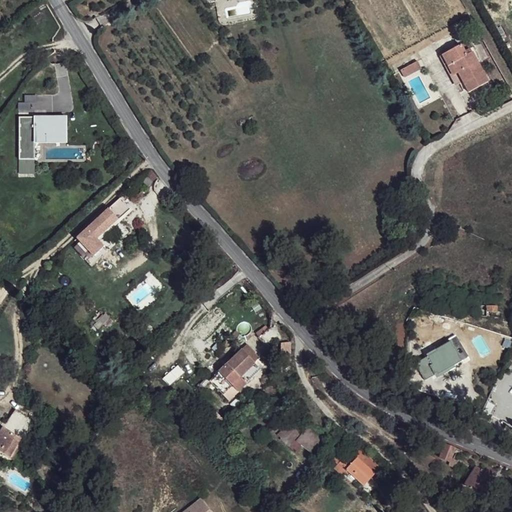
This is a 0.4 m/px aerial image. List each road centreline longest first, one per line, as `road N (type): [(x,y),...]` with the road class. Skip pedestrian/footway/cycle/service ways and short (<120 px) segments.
road 1 (tertiary): [(58,0),(181,196),(297,323)]
road 2 (unclassified): [(297,323),(426,242),(419,155),(511,103)]
road 3 (tertiary): [(297,323),(366,390),(511,459)]
